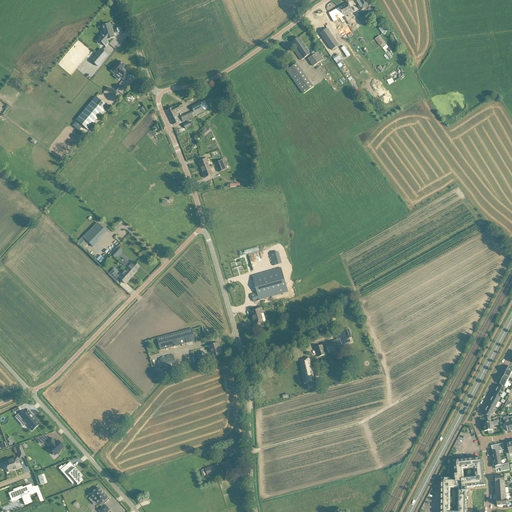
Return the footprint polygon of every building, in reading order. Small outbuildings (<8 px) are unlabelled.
[(370,4),(366,0),(356,0),(363,9),(370,4)] [(353,12),(348,3),(339,7),(344,16),(353,12)] [(334,22),(344,16),(339,7),(329,13),(334,22)] [(108,32),(104,37),(102,36),(102,37),(100,41),(103,44),(106,47),(108,43),(107,40),(115,37),(110,23),(102,26),(102,27),(103,29),(103,30),(107,29),(108,32)] [(353,23),(348,27),(352,32),(357,28),(355,26),(353,23)] [(327,28),(321,33),(332,48),(338,44),(327,28)] [(380,35),(375,39),(380,46),(385,42),(380,35)] [(301,60),(310,54),(298,38),(292,42),(296,48),(294,50),(301,60)] [(101,49),(91,60),(97,67),(107,55),(101,49)] [(318,52),(308,59),(313,66),(323,60),(318,52)] [(129,73),(122,68),(125,65),(119,61),(111,71),(115,75),(116,73),(123,80),(129,73)] [(297,64),(287,71),(304,94),(313,87),(297,64)] [(106,87),(105,91),(116,94),(122,87),(119,85),(115,90),(106,87)] [(88,130),(101,114),(107,107),(95,97),(76,120),(88,130)] [(204,101),(191,107),(193,111),(195,115),(204,111),(208,108),(204,101)] [(183,107),(181,103),(166,111),(170,118),(176,115),(175,113),(181,110),(180,108),(183,107)] [(191,112),(180,117),(183,122),(193,117),(191,112)] [(179,122),(176,115),(170,118),(173,125),(179,122)] [(207,127),(200,134),(202,136),(209,130),(207,127)] [(207,159),(198,162),(204,178),(212,175),(207,163),(208,162),(207,159)] [(224,159),(215,163),(218,173),(228,169),(224,159)] [(83,237),(93,247),(107,233),(97,223),(83,237)] [(82,238),(77,244),(80,247),(86,241),(82,238)] [(273,265),(282,264),(280,252),(271,254),(273,265)] [(120,262),(127,269),(133,275),(136,271),(135,271),(139,267),(132,261),(130,264),(123,258),(120,262)] [(281,268),(252,276),(257,293),(251,295),(253,302),(288,292),(281,268)] [(133,275),(127,269),(120,278),(111,270),(108,274),(116,283),(120,279),(125,284),(133,275)] [(260,308),(251,311),(254,321),(253,321),(255,327),(261,325),(261,327),(264,326),(265,325),(264,323),(263,322),(261,314),(262,313),(260,308)] [(347,326),(355,324),(350,309),(342,311),(347,326)] [(195,328),(157,338),(160,350),(195,341),(199,340),(195,328)] [(327,343),(325,344),(329,353),(343,348),(342,345),(351,342),(350,339),(352,338),(348,329),(344,330),(340,332),(342,337),(339,338),(340,339),(337,340),(327,343)] [(213,357),(222,354),(221,354),(219,347),(220,347),(219,343),(208,346),(209,350),(211,350),(213,357)] [(322,346),(316,348),(319,357),(325,355),(322,346)] [(161,359),(164,371),(176,368),(173,356),(161,359)] [(307,358),(300,359),(301,367),(305,383),(310,382),(311,387),(315,386),(313,381),(314,381),(310,362),(309,358),(307,358)] [(511,379),(504,375),(499,384),(504,387),(507,381),(511,383),(511,379)] [(494,395),(500,398),(505,388),(499,385),(494,395)] [(494,395),(489,404),(495,408),(500,398),(494,395)] [(483,414),(484,415),(490,418),(495,408),(489,404),(483,414)] [(19,419),(21,418),(32,431),(39,424),(28,411),(25,414),(22,411),(16,416),(19,419)] [(490,418),(484,415),(486,423),(483,423),(484,431),(488,431),(488,434),(492,433),(492,430),(493,430),(492,426),(499,425),(499,421),(490,422),(490,418)] [(55,455),(57,453),(58,455),(61,452),(60,451),(64,447),(58,441),(55,443),(51,438),(45,443),(50,448),(49,449),(55,455)] [(492,452),(494,459),(500,458),(499,451),(504,450),(504,448),(501,448),(500,444),(492,445),(493,449),(492,449),(493,452),(492,452)] [(3,469),(7,468),(8,472),(20,467),(19,464),(17,458),(5,463),(1,464),(3,469)] [(454,475),(455,479),(441,478),(440,511),(466,511),(467,492),(467,488),(485,486),(482,458),(453,461),(455,475),(454,475)] [(501,465),(500,458),(494,459),(495,466),(496,469),(500,468),(501,472),(509,470),(508,465),(508,463),(501,465)] [(227,473),(234,470),(232,464),(233,464),(232,460),(222,463),(224,471),(226,470),(227,473)] [(77,485),(82,481),(82,480),(80,478),(80,477),(81,477),(82,476),(75,468),(71,471),(65,464),(62,467),(61,466),(58,468),(66,477),(69,474),(77,484),(77,485)] [(207,475),(207,476),(220,472),(218,465),(201,471),(203,476),(207,475)] [(14,491),(8,493),(9,496),(10,496),(11,497),(14,496),(16,500),(21,498),(23,498),(25,504),(24,504),(25,505),(32,502),(31,502),(30,501),(30,500),(29,497),(28,497),(28,495),(30,494),(31,495),(36,493),(34,486),(32,487),(31,484),(28,486),(29,488),(24,490),(22,486),(13,490),(14,491)] [(97,487),(97,488),(90,494),(89,494),(90,495),(91,496),(89,499),(92,502),(94,500),(99,505),(99,506),(100,505),(102,507),(98,510),(99,511),(107,511),(110,510),(105,505),(104,505),(102,503),(107,499),(107,498),(98,488),(97,487)]
